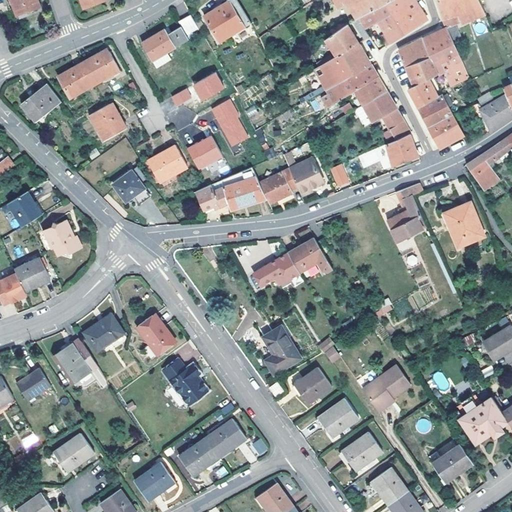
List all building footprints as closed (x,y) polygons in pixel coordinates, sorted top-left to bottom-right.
[(11,0),(17,15),(38,8),(34,0),(11,0)] [(80,0),(84,8),(104,1),(103,0),(80,0)] [(220,42),(251,23),(237,0),(229,0),(204,16),(220,42)] [(320,0),(326,9),(340,0),(347,0),(359,19),(388,2),(390,0),(320,0)] [(390,0),(388,2),(408,33),(428,21),(421,10),(415,0),(390,0)] [(480,0),(437,0),(444,21),(453,18),(458,16),(461,23),(485,14),(480,0)] [(380,33),(388,45),(389,44),(408,33),(388,2),(359,19),(365,29),(379,20),(385,30),(380,33)] [(191,14),(179,21),(182,27),(186,35),(198,28),(191,14)] [(453,18),(444,21),(446,27),(447,28),(452,41),(461,37),(453,18)] [(353,22),(364,41),(366,40),(370,37),(365,29),(359,19),(353,22)] [(348,25),(338,31),(326,40),(337,57),(359,44),(348,25)] [(189,39),(186,36),(186,35),(182,27),(169,34),(166,29),(151,38),(142,43),(152,61),(167,52),(189,39)] [(430,55),(406,66),(415,85),(428,79),(444,71),(452,86),(469,77),(452,41),(447,28),(446,27),(423,38),(430,55)] [(430,55),(423,38),(399,50),(406,66),(430,55)] [(327,89),(371,64),(370,62),(359,44),(337,57),(316,70),(327,89)] [(83,62),(95,84),(121,71),(109,48),(83,62)] [(167,52),(152,61),(156,67),(171,58),(167,52)] [(95,84),(83,62),(58,76),(70,98),(95,84)] [(354,90),(362,105),(372,99),(366,89),(381,81),(378,76),(371,64),(327,89),(329,93),(321,98),(327,108),(354,90)] [(216,72),(192,83),(200,101),(224,90),(216,72)] [(428,79),(415,85),(409,88),(419,108),(439,96),(428,79)] [(366,89),(372,99),(386,90),(381,81),(366,89)] [(36,121),(62,101),(48,83),(33,95),(22,104),(36,121)] [(176,106),(192,97),(187,87),(171,96),(176,106)] [(372,99),(362,105),(373,123),(382,118),(389,130),(391,130),(396,139),(409,133),(411,133),(396,107),(386,90),(372,99)] [(482,106),(494,99),(490,92),(478,100),(482,106)] [(306,96),(315,112),(321,108),(312,93),(306,96)] [(511,116),(511,104),(507,93),(482,108),(482,109),(487,117),(494,130),(511,116)] [(424,117),(429,127),(453,114),(453,113),(443,94),(439,96),(419,108),(424,117)] [(230,99),(211,109),(231,148),(250,138),(230,99)] [(112,102),(90,114),(105,140),(127,128),(112,102)] [(349,102),(340,108),(345,114),(353,108),(349,102)] [(480,121),(487,117),(482,109),(475,113),(480,121)] [(465,135),(453,114),(429,127),(441,148),(455,141),(465,135)] [(396,139),(379,146),(386,169),(418,157),(413,144),(409,133),(396,139)] [(196,170),(222,160),(213,136),(187,146),(196,170)] [(478,157),(466,166),(484,190),(499,180),(489,165),(497,159),(498,161),(501,159),(500,157),(511,148),(505,139),(478,157)] [(188,167),(176,145),(148,160),(160,182),(188,167)] [(290,168),(299,187),(303,195),(311,192),(309,188),(325,182),(312,158),(294,166),(290,159),(299,155),(296,149),(283,155),(290,168)] [(0,161),(0,174),(1,175),(14,165),(8,156),(0,161)] [(340,163),(331,167),(339,184),(348,180),(340,163)] [(251,167),(221,180),(228,203),(231,209),(267,198),(259,183),(251,167)] [(290,168),(259,183),(267,198),(269,203),(291,193),(291,191),(299,187),(290,168)] [(145,188),(133,170),(113,184),(126,200),(134,194),(139,190),(140,191),(145,188)] [(221,180),(206,187),(196,191),(204,210),(213,206),(214,209),(228,203),(221,180)] [(387,220),(397,242),(423,229),(418,218),(422,216),(414,195),(423,191),(420,183),(397,192),(404,207),(407,206),(409,210),(387,220)] [(151,195),(145,188),(140,191),(139,190),(134,194),(140,202),(151,195)] [(9,202),(23,226),(33,220),(40,216),(31,202),(34,201),(27,191),(9,202)] [(446,213),(459,246),(484,236),(471,203),(446,213)] [(74,231),(69,223),(65,221),(45,231),(54,248),(57,247),(60,253),(63,255),(69,251),(70,253),(73,252),(81,248),(83,244),(78,235),(76,236),(74,237),(72,232),(74,231)] [(301,245),(289,251),(301,272),(308,268),(318,262),(322,269),(323,270),(328,272),(333,269),(315,238),(301,245)] [(322,238),(318,240),(325,252),(329,249),(322,238)] [(400,252),(412,247),(409,239),(396,244),(400,252)] [(289,251),(255,271),(262,284),(276,276),(285,271),(289,279),(301,272),(289,251)] [(41,256),(15,268),(17,273),(26,292),(37,287),(36,283),(50,276),(41,256)] [(318,262),(308,268),(312,275),(322,269),(318,262)] [(280,284),(289,279),(285,271),(276,276),(280,284)] [(17,273),(0,280),(0,296),(4,305),(12,301),(13,302),(28,295),(26,292),(17,273)] [(36,283),(37,287),(52,280),(50,276),(36,283)] [(388,299),(377,306),(379,310),(391,304),(388,299)] [(85,332),(97,351),(124,333),(111,314),(85,332)] [(138,327),(158,354),(176,341),(156,314),(138,327)] [(275,373),(300,358),(281,326),(265,337),(275,355),(267,360),(275,373)] [(511,349),(511,327),(511,326),(484,342),(495,360),(511,349)] [(464,339),(467,346),(476,342),(473,335),(464,339)] [(99,367),(80,338),(54,356),(72,384),(99,367)] [(323,351),(333,344),(329,338),(319,345),(323,351)] [(326,352),(332,362),(341,356),(334,347),(326,352)] [(194,364),(187,369),(179,358),(163,370),(189,405),(208,391),(198,376),(200,373),(194,364)] [(492,361),(481,368),(485,375),(496,368),(492,361)] [(390,400),(394,397),(412,384),(398,364),(379,378),(365,389),(381,412),(392,403),(390,400)] [(40,367),(17,383),(28,401),(52,386),(40,367)] [(308,403),(332,386),(319,368),(295,385),(308,403)] [(365,389),(379,378),(373,370),(359,380),(365,389)] [(2,374),(0,375),(0,406),(15,397),(2,374)] [(278,383),(270,388),(276,396),(283,391),(278,383)] [(459,418),(470,435),(474,433),(479,441),(491,433),(493,436),(496,435),(503,430),(500,426),(508,421),(502,411),(492,397),(459,418)] [(332,437),(360,418),(346,399),(319,418),(332,437)] [(511,404),(502,411),(508,421),(511,426),(511,404)] [(233,418),(206,437),(220,457),(247,438),(233,418)] [(34,432),(21,440),(26,449),(39,441),(34,432)] [(54,452),(68,472),(95,452),(82,433),(54,452)] [(356,471),(383,452),(370,433),(343,452),(356,471)] [(475,443),(479,441),(474,433),(470,435),(475,443)] [(206,437),(179,456),(193,476),(220,457),(206,437)] [(260,439),(253,444),(260,453),(267,448),(260,439)] [(474,464),(461,445),(441,458),(438,453),(429,459),(445,482),(474,464)] [(428,457),(429,459),(438,453),(436,450),(428,457)] [(162,462),(135,481),(149,500),(176,481),(162,462)] [(221,478),(228,472),(223,466),(216,472),(221,478)] [(372,481),(389,505),(408,492),(391,468),(372,481)] [(258,496),(269,511),(285,511),(294,506),(277,482),(258,496)] [(136,511),(120,488),(101,502),(108,511),(136,511)] [(3,489),(0,490),(0,505),(2,508),(11,502),(3,489)] [(389,505),(394,511),(422,511),(408,492),(389,505)] [(42,493),(18,509),(20,511),(54,511),(55,511),(42,493)]
